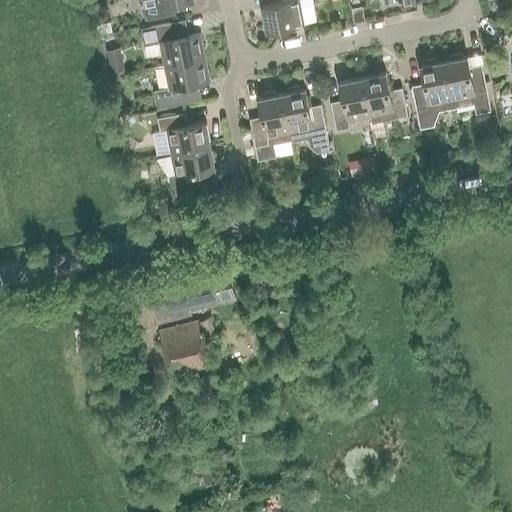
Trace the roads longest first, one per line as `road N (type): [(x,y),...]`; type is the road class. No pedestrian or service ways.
road 1 (tertiary): [(0,277),(511,177)]
road 2 (residential): [(469,0),(463,16),(448,23),(240,64)]
road 3 (residential): [(240,64),(225,88),(243,182)]
